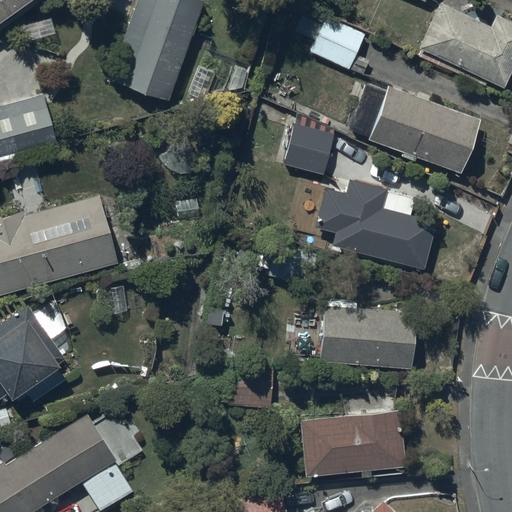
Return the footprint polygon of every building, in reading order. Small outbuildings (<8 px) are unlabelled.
[(0,0),(0,25),(34,0),(0,0)] [(199,0),(135,0),(111,76),(168,95),(199,0)] [(440,0),(437,0),(417,43),(503,82),(511,62),(511,17),(495,9),(489,22),(440,0)] [(325,12),(309,47),(349,65),(365,30),(325,12)] [(480,113),(387,79),(366,134),(402,147),(400,152),(414,157),(416,152),(459,168),(480,113)] [(0,175),(0,176),(1,176),(3,176),(4,176),(6,176),(7,176),(9,175),(10,175),(11,174),(12,174),(14,173),(15,172),(16,171),(17,170),(18,169),(18,168),(19,166),(19,165),(20,164),(20,162),(20,161),(20,159),(20,158),(20,157),(20,155),(19,154),(19,153),(18,151),(17,150),(16,149),(15,148),(56,136),(42,89),(0,101),(0,175)] [(334,129),(293,118),(282,159),(323,170),(334,129)] [(333,226),(330,240),(423,264),(435,217),(410,210),(414,194),(385,187),(386,184),(348,174),(346,180),(336,177),(334,185),(325,182),(315,221),(333,226)] [(0,290),(117,257),(98,190),(22,213),(20,207),(0,212),(0,290)] [(317,249),(273,238),(266,270),(283,274),(282,279),(295,282),(297,277),(310,281),(317,249)] [(317,357),(410,364),(414,308),(354,304),(355,298),(326,296),(326,300),(321,300),(317,357)] [(26,302),(0,320),(0,393),(8,388),(10,392),(12,390),(17,397),(34,397),(65,374),(54,359),(63,353),(26,302)] [(232,354),(197,354),(197,398),(228,398),(228,402),(271,402),(271,363),(232,363),(232,354)] [(0,457),(0,458),(0,457),(0,511),(19,511),(80,474),(99,505),(132,484),(119,463),(144,448),(135,433),(139,430),(131,416),(124,420),(115,405),(93,419),(86,407),(13,453),(6,443),(0,447),(0,457)] [(399,405),(298,414),(304,470),(404,461),(399,405)] [(283,511),(282,481),(239,483),(239,490),(216,491),(217,511),(283,511)] [(397,511),(382,496),(366,511),(397,511)]
